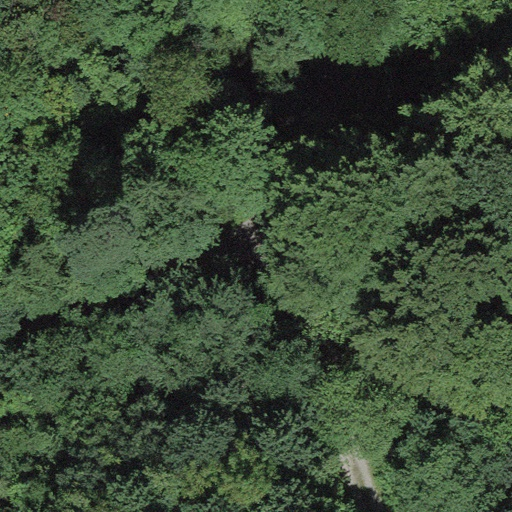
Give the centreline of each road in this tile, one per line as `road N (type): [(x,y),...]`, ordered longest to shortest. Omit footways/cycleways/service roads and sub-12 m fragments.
road 1 (track): [(0,341),(196,263),(305,235)]
road 2 (track): [(305,235),(338,417),(370,511)]
road 3 (track): [(305,235),(332,0)]
